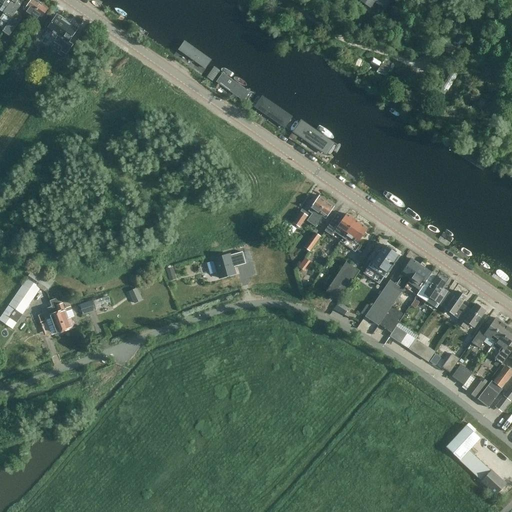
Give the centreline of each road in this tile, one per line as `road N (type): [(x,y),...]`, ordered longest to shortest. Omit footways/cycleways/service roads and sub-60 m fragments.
road 1 (unclassified): [(511,446),(449,390),(376,343),(303,309),(267,303),(229,307),(0,392)]
road 2 (tertiary): [(511,306),(68,0)]
